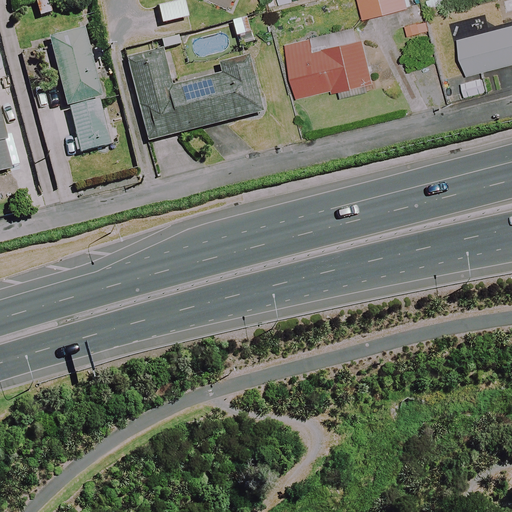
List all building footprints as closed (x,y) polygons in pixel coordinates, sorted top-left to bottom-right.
[(235,0),(213,0),(232,9),(235,0)] [(298,10),(294,0),(278,0),(283,14),(298,10)] [(410,10),(407,0),(361,0),(366,21),(410,10)] [(448,0),(430,0),(433,18),(450,16),(448,0)] [(190,32),(186,3),(159,7),(163,36),(190,32)] [(511,66),(511,27),(460,41),(469,78),(511,66)] [(115,148),(110,130),(102,100),(84,33),(50,42),(81,158),(115,148)] [(299,100),(338,93),(339,100),(380,92),(371,42),(361,44),(308,54),(306,45),(289,48),(299,100)] [(171,92),(161,52),(125,61),(145,145),(262,116),(248,61),(220,68),(223,79),(171,92)] [(487,92),(483,77),(463,83),(467,97),(487,92)] [(462,103),(458,79),(446,81),(450,105),(462,103)] [(0,174),(16,171),(0,107),(0,174)]
